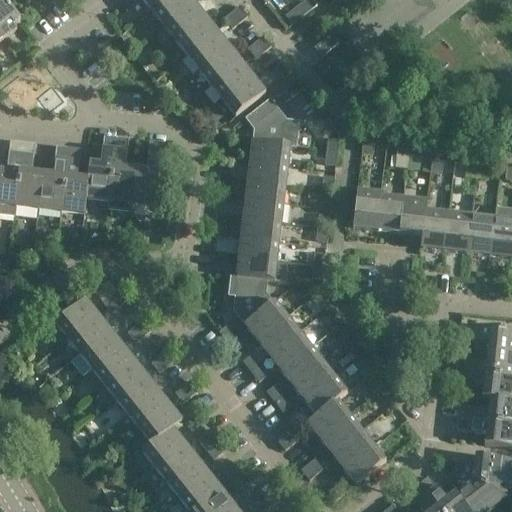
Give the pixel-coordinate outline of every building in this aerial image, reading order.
[(20,23),(3,2),(0,0),(0,40),(2,42),(16,31),(14,28),(20,23)] [(139,0),(151,13),(167,0),(139,0)] [(189,0),(167,0),(151,13),(163,28),(193,4),(189,0)] [(304,2),(294,10),(301,19),(312,11),(304,2)] [(193,4),(163,28),(175,44),(205,20),(193,4)] [(227,26),(243,14),(239,9),(223,21),(227,26)] [(301,19),(294,10),(284,18),(291,27),(301,19)] [(247,19),(243,14),(227,26),(231,32),(247,19)] [(175,44),(187,59),(217,35),(205,20),(175,44)] [(229,50),(217,35),(187,59),(199,74),(229,50)] [(313,50),(321,60),(339,45),(332,36),(313,50)] [(251,57),(267,44),(262,39),(247,51),(251,57)] [(271,49),(267,44),(251,57),(255,62),(271,49)] [(229,50),(199,74),(211,89),(241,65),(229,50)] [(283,64),(274,71),(283,82),(292,75),(283,64)] [(253,80),(241,65),(211,89),(223,104),(253,80)] [(266,96),(253,80),(223,104),(235,120),(266,96)] [(253,132),(286,121),(269,100),(244,121),(253,132)] [(298,123),(286,121),(253,132),(251,145),(289,149),(295,150),(298,123)] [(88,165),(86,182),(84,201),(85,201),(108,204),(115,139),(103,138),(100,167),(88,165)] [(108,204),(107,213),(130,215),(131,206),(134,171),(124,170),(127,140),(115,139),(108,204)] [(325,154),(337,155),(338,142),(327,140),(325,154)] [(374,143),(362,141),(360,153),(373,155),(374,143)] [(0,170),(0,218),(12,219),(13,209),(22,144),(9,142),(6,172),(0,170)] [(145,172),(134,171),(131,206),(154,208),(161,144),(148,143),(145,172)] [(37,211),(41,177),(31,176),(34,146),(22,144),(13,209),(37,211)] [(251,145),(248,172),(286,176),(289,149),(251,145)] [(408,159),(409,147),(397,145),(396,158),(408,159)] [(420,148),(409,147),(408,159),(419,160),(420,148)] [(51,178),(41,177),(37,211),(59,214),(67,150),(55,148),(51,178)] [(84,216),(85,201),(84,201),(86,182),(76,181),(79,151),(67,150),(59,214),(84,216)] [(335,168),(337,155),(325,154),(324,166),(335,168)] [(430,174),(442,175),(443,163),(431,161),(430,174)] [(476,179),(477,167),(466,165),(465,178),(476,179)] [(489,168),(477,167),(476,179),(488,180),(489,168)] [(286,176),(248,172),(245,199),(283,203),(286,176)] [(321,192),(332,193),(334,180),(323,179),(321,192)] [(331,206),(332,193),(321,192),(320,205),(331,206)] [(376,234),(380,197),(356,194),(352,231),(376,234)] [(399,236),(403,200),(380,197),(376,234),(399,236)] [(245,199),(242,226),(280,230),(283,203),(245,199)] [(403,200),(399,236),(421,239),(419,251),(420,251),(425,214),(426,202),(403,200)] [(448,217),(425,214),(420,251),(444,254),(448,217)] [(317,230),(328,231),(329,218),(318,217),(317,230)] [(471,219),(448,217),(444,254),(467,257),(471,219)] [(494,222),(471,219),(467,257),(490,259),(494,222)] [(511,261),(511,224),(494,222),(490,259),(511,261)] [(280,230),(242,226),(238,253),(276,257),(280,230)] [(326,244),(328,231),(317,230),(315,243),(326,244)] [(19,247),(18,258),(32,259),(33,249),(19,247)] [(235,279),(266,283),(273,284),(276,257),(238,253),(235,279)] [(312,268),(324,269),(325,256),(314,255),(312,268)] [(32,265),(31,277),(40,278),(41,266),(32,265)] [(322,282),(324,269),(312,268),(311,281),(322,282)] [(235,279),(229,278),(227,298),(233,298),(233,299),(265,295),(266,283),(235,279)] [(103,305),(107,310),(122,297),(118,292),(103,305)] [(265,295),(233,299),(232,312),(243,327),(272,305),(265,295)] [(122,297),(107,310),(111,315),(126,303),(122,297)] [(55,326),(67,341),(97,318),(85,302),(55,326)] [(243,327),(255,343),(286,319),(274,303),(272,305),(243,327)] [(79,356),(109,333),(97,318),(67,341),(79,356)] [(268,358),(298,334),(286,319),(255,343),(268,358)] [(126,335),(131,340),(146,328),(142,323),(126,335)] [(218,334),(224,342),(233,335),(226,327),(218,334)] [(146,328),(131,340),(134,345),(150,333),(146,328)] [(486,355),(511,357),(511,333),(459,328),(457,341),(487,344),(486,355)] [(109,333),(79,356),(91,372),(121,348),(109,333)] [(268,358),(280,373),(310,349),(298,334),(268,358)] [(233,335),(224,342),(234,354),(243,347),(233,335)] [(103,387),(133,363),(121,348),(91,372),(103,387)] [(292,389),(322,365),(310,349),(280,373),(292,389)] [(150,365),(154,371),(170,358),(166,353),(150,365)] [(511,357),(486,355),(485,365),(455,362),(454,374),(511,380),(511,357)] [(242,364),(249,373),(258,366),(251,357),(242,364)] [(170,358),(154,371),(158,376),(174,363),(170,358)] [(115,402),(145,378),(133,363),(103,387),(115,402)] [(292,389),(304,404),(335,380),(322,365),(292,389)] [(258,366),(249,373),(258,385),(267,377),(258,366)] [(352,366),(345,372),(350,378),(357,372),(352,366)] [(481,401),(489,402),(511,403),(511,380),(454,374),(452,387),(482,390),(481,401)] [(145,378),(115,402),(127,417),(157,393),(145,378)] [(336,402),(337,403),(347,396),(335,380),(304,404),(315,419),(336,402)] [(174,395),(179,401),(194,388),(190,383),(174,395)] [(265,394),(273,404),(282,397),(274,387),(265,394)] [(194,388),(179,401),(182,405),(198,393),(194,388)] [(139,432),(169,408),(157,393),(127,417),(139,432)] [(282,397),(273,404),(282,415),(291,408),(282,397)] [(336,402),(315,419),(306,426),(318,441),(348,418),(337,403),(336,402)] [(458,408),(457,421),(511,426),(511,403),(489,402),(488,412),(458,408)] [(169,408),(139,432),(151,447),(142,454),(181,424),(169,408)] [(191,416),(182,423),(190,434),(199,427),(191,416)] [(331,457),(361,433),(348,418),(318,441),(331,457)] [(511,426),(457,421),(455,433),(485,437),(484,448),(511,450),(511,426)] [(154,469),(184,446),(172,431),(181,424),(142,454),(154,469)] [(280,447),(295,435),(292,430),(276,442),(280,447)] [(331,457),(343,472),(373,449),(361,433),(331,457)] [(196,442),(205,453),(215,446),(206,435),(196,442)] [(300,441),(295,435),(280,447),(285,453),(300,441)] [(196,461),(184,446),(154,469),(166,485),(196,461)] [(215,446),(205,453),(213,463),(222,455),(215,446)] [(373,449),(343,472),(355,488),(385,465),(373,449)] [(456,466),(455,473),(505,500),(506,488),(509,489),(511,479),(511,463),(509,463),(474,459),(473,468),(456,466)] [(300,473),(304,478),(320,465),(316,460),(300,473)] [(178,500),(208,476),(196,461),(166,485),(178,500)] [(221,472),(230,483),(239,476),(230,465),(221,472)] [(320,465),(304,478),(309,483),(324,470),(320,465)] [(461,491),(453,497),(465,511),(489,511),(505,500),(455,473),(450,478),(461,491)] [(187,511),(193,511),(220,491),(208,476),(178,500),(187,511)] [(239,476),(230,483),(237,493),(246,485),(239,476)] [(465,511),(453,497),(446,502),(428,479),(418,487),(437,511),(465,511)] [(338,486),(328,495),(335,504),(346,495),(338,486)] [(420,511),(437,511),(418,487),(408,495),(420,511)] [(220,491),(193,511),(224,511),(232,506),(220,491)] [(249,509),(251,511),(255,511),(269,501),(265,496),(249,509)] [(269,501),(255,511),(266,511),(273,507),(269,501)]
